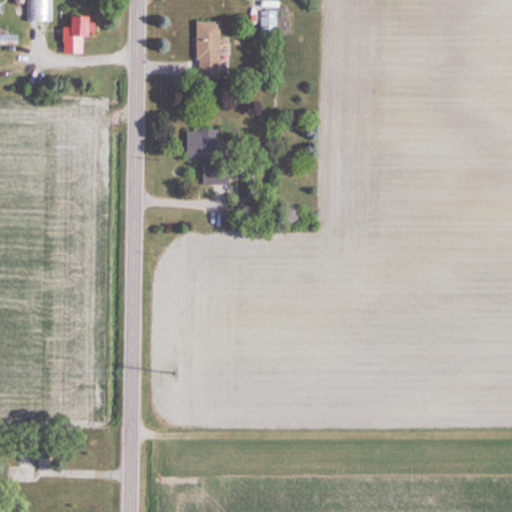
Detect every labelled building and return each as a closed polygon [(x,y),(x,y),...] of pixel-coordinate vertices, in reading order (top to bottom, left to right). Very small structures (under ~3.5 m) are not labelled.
[(25,0),(25,21),(49,21),(49,0),(25,0)] [(259,32),(275,32),(275,12),(259,12),(259,32)] [(60,53),(82,54),(83,17),(66,17),(66,28),(61,28),(60,53)] [(194,22),(194,79),(217,79),(217,22),(194,22)] [(0,43),(15,44),(15,36),(0,35),(0,43)] [(184,131),(184,159),(218,159),(218,131),(184,131)] [(200,186),(226,186),(226,165),(200,165),(200,186)] [(295,207),(276,207),(276,226),(295,226),(295,207)]
